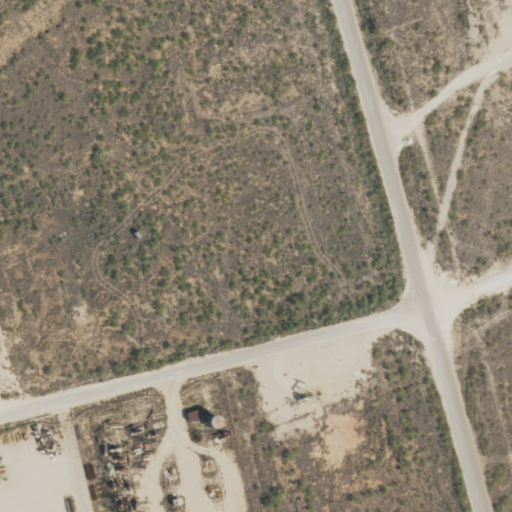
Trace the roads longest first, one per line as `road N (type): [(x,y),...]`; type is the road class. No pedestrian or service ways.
road 1 (residential): [(481,511),(341,0)]
road 2 (residential): [(0,423),(426,310)]
